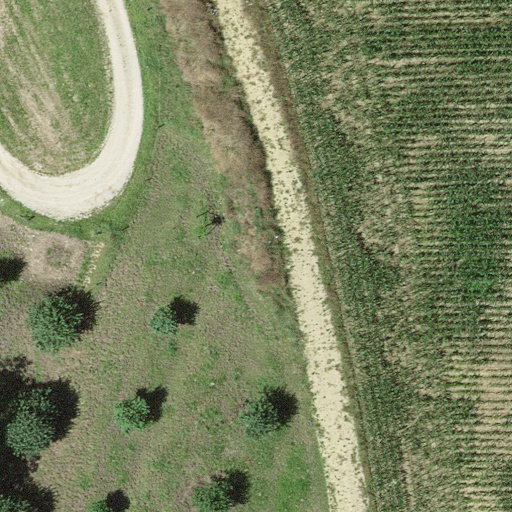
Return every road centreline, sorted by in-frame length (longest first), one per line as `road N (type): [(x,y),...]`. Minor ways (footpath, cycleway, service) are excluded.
road 1 (track): [(360,511),(306,249),(233,0)]
road 2 (track): [(105,0),(126,98),(110,168),(95,187),(67,197),(35,195),(0,167)]
